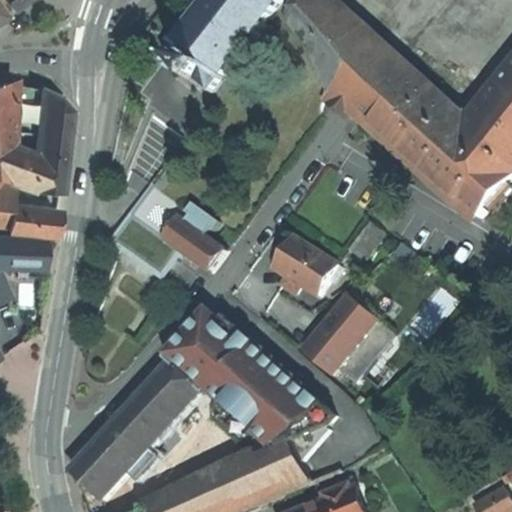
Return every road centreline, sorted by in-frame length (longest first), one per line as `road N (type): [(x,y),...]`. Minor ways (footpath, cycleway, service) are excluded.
road 1 (residential): [(46,438),(118,399),(218,286),(328,133)]
road 2 (tertiary): [(101,68),(58,359)]
